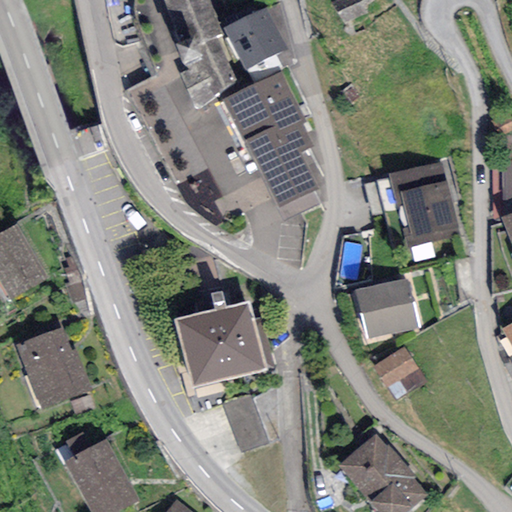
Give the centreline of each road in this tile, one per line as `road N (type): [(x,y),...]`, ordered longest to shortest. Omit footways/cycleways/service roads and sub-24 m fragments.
road 1 (tertiary): [(244,511),(194,461),(143,375),(0,0)]
road 2 (residential): [(511,428),(484,326),(477,98),(440,21),(441,0)]
road 3 (residential): [(90,0),(115,125),(153,193),(303,304)]
road 4 (residential): [(287,0),(336,199),(303,304)]
road 5 (residential): [(303,304),(383,415),(470,476),(504,511)]
